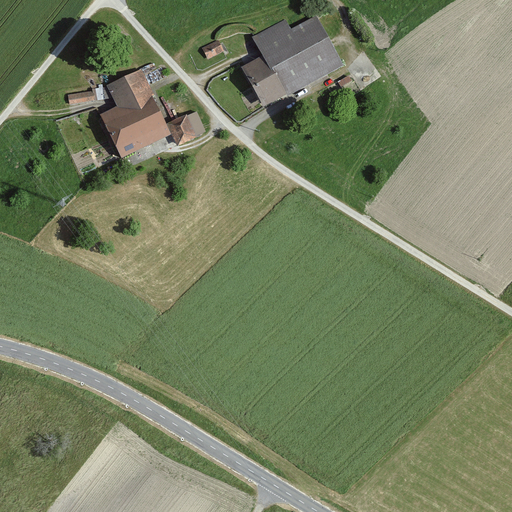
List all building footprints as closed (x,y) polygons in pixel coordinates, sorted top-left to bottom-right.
[(284,20),(249,38),(260,57),(239,68),(259,107),(339,66),(313,16),(289,29),(284,20)] [(206,60),(222,51),(217,42),(201,50),(206,60)] [(137,71),(105,86),(115,107),(98,114),(117,156),(166,134),(137,71)] [(68,104),(93,99),(91,90),(67,95),(68,104)] [(184,115),(165,123),(175,145),(194,137),(184,115)]
